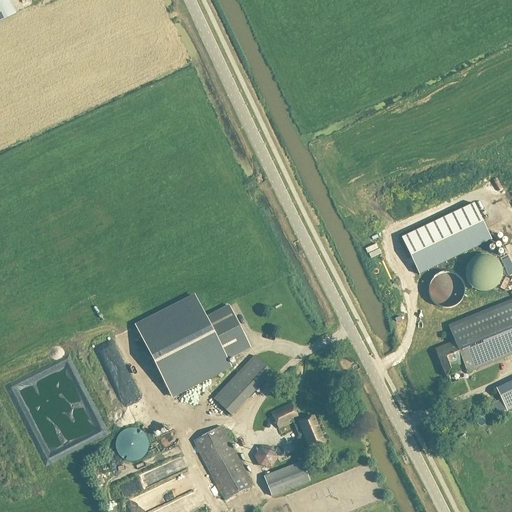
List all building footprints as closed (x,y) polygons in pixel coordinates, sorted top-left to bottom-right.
[(0,0),(0,19),(14,12),(8,0),(0,0)] [(474,204),(401,238),(418,275),(491,240),(474,204)] [(206,316),(196,296),(136,326),(171,396),(231,366),(228,359),(250,348),(228,305),(206,316)] [(467,373),(504,358),(511,355),(511,301),(448,327),(454,342),(435,350),(446,377),(459,371),(457,366),(463,363),(467,373)] [(100,344),(118,384),(131,378),(113,338),(100,344)] [(231,417),(271,373),(253,356),(213,400),(231,417)] [(511,381),(496,390),(506,411),(511,408),(511,381)] [(291,404),(271,414),(278,429),(292,423),(299,440),(292,443),(296,450),(307,444),(309,448),(324,442),(313,417),(300,423),(298,420),(298,418),(291,404)] [(224,501),(252,486),(220,427),(192,442),(224,501)] [(286,430),(290,439),(297,436),(293,428),(286,430)] [(115,438),(124,454),(134,448),(125,432),(115,438)] [(271,496),(309,481),(302,462),(263,477),(271,496)] [(184,494),(143,511),(179,511),(190,507),(184,494)]
